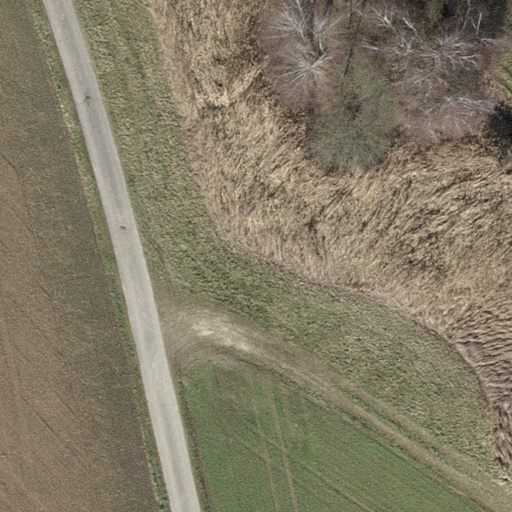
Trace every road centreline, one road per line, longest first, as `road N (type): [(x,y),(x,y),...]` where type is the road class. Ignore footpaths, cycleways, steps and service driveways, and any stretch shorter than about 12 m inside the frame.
road 1 (track): [(188,511),(144,315),(56,0)]
road 2 (track): [(144,315),(221,326),(282,355),(511,509)]
